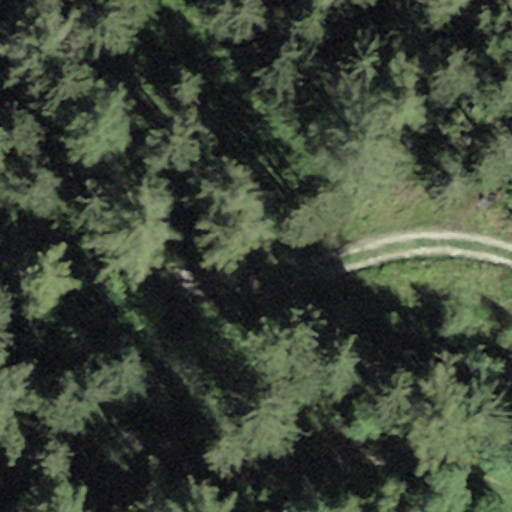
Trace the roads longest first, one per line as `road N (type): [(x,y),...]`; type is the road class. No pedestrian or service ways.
road 1 (track): [(511,489),(470,470),(357,444),(0,495)]
road 2 (track): [(0,254),(171,286),(247,278),(346,252),(511,253)]
